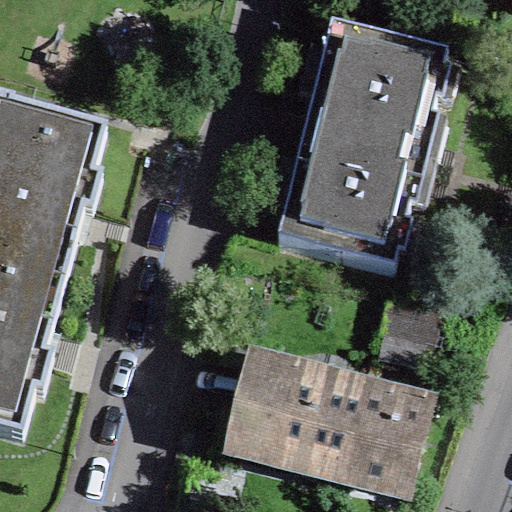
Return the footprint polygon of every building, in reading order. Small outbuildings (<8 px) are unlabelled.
[(279,248),(395,277),(449,61),(332,32),(302,154),(279,248)] [(0,102),(0,271),(65,289),(82,227),(85,218),(93,220),(103,182),(95,180),(107,135),(13,110),(14,107),(0,102)] [(0,436),(23,443),(36,398),(44,400),(54,362),(46,360),(48,350),(65,289),(0,271),(0,436)] [(435,350),(442,321),(388,307),(381,336),(435,350)] [(347,468),(365,395),(256,368),(238,442),(266,448),(306,458),(302,475),(343,485),(347,468)] [(365,395),(347,468),(359,471),(410,484),(428,411),(365,395)]
